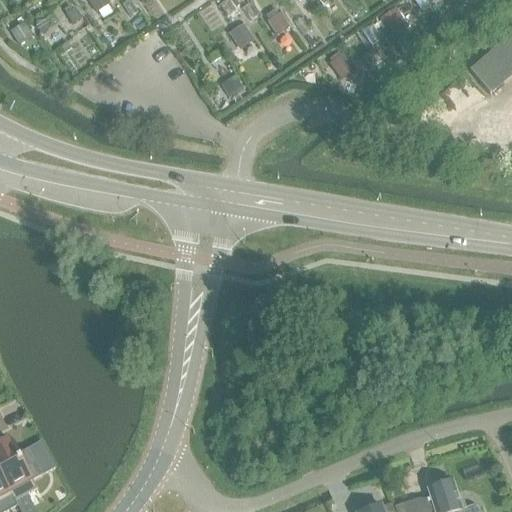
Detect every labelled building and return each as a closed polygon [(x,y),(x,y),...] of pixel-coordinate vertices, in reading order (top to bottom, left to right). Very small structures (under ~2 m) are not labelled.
[(105,0),(88,0),(96,11),(108,4),(105,0)] [(425,0),(414,0),(421,11),(429,6),(425,0)] [(130,1),(123,6),(131,19),(138,14),(130,1)] [(228,1),(220,6),(227,17),(235,12),(228,1)] [(251,5),(242,10),(250,23),(259,17),(251,5)] [(70,7),(64,11),(74,26),(80,22),(70,7)] [(395,10),(381,20),(394,39),(409,28),(395,10)] [(276,11),(266,17),(269,22),(268,23),(277,37),(289,29),(280,15),(279,16),(276,11)] [(303,19),(295,24),(303,37),(311,31),(303,19)] [(25,24),(10,33),(17,44),(31,35),(25,24)] [(243,26),(229,35),(239,50),(253,40),(243,26)] [(372,27),(362,33),(372,48),(382,41),(372,27)] [(340,54),(329,61),(331,64),(329,65),(337,77),(352,67),(343,55),(342,57),(340,54)] [(237,80),(222,88),(229,99),(243,90),(237,80)] [(10,442),(0,447),(0,475),(13,499),(15,503),(27,496),(37,491),(32,483),(42,478),(35,465),(31,468),(23,454),(18,457),(10,442)] [(0,475),(0,511),(8,511),(17,508),(15,503),(13,499),(0,475)] [(431,490),(428,491),(434,511),(478,511),(478,509),(473,506),(464,508),(462,503),(459,500),(453,483),(442,487),(439,484),(432,487),(431,490)]
